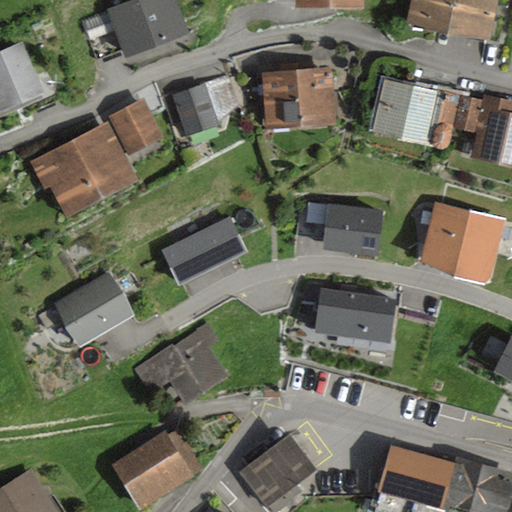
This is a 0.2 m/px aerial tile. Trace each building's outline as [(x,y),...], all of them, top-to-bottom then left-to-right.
[(179,0),(132,0),(109,9),(109,11),(82,22),(97,61),(124,51),(128,60),(193,35),(179,0)] [(366,0),(297,0),(298,8),(366,8),(366,0)] [(499,0),(412,0),(408,25),(491,41),(499,0)] [(22,42),(0,51),(0,111),(1,114),(25,104),(30,115),(61,101),(48,70),(36,75),(22,42)] [(280,71),(263,73),(268,130),(338,124),(333,67),(314,69),(314,62),(279,65),(280,71)] [(231,77),(164,100),(171,121),(181,118),(188,136),(222,125),(217,111),(240,103),(231,77)] [(455,127),(461,97),(385,79),(374,132),(436,145),(440,148),(444,149),(449,147),(452,143),(454,136),(455,130),(455,127)] [(485,102),(461,97),(455,127),(455,130),(454,136),(477,141),(474,159),(511,166),(511,103),(486,98),(485,102)] [(144,98),(109,117),(130,156),(165,137),(144,98)] [(108,121),(30,162),(45,190),(52,186),(68,217),(139,180),(108,121)] [(386,211),(302,202),(298,236),(326,239),(325,250),(381,256),(386,211)] [(508,220),(436,203),(423,260),(458,275),(458,278),(487,285),(495,277),(508,220)] [(250,252),(231,215),(162,250),(181,286),(250,252)] [(110,272),(55,304),(81,348),(136,316),(110,272)] [(398,299),(306,288),(302,301),(321,303),(316,332),(394,342),(398,299)] [(172,344),(135,369),(152,395),(160,389),(172,407),(183,400),(187,406),(231,376),(211,347),(220,342),(209,322),(197,329),(198,331),(174,347),(172,344)] [(511,338),(496,372),(511,379),(511,338)] [(165,431),(112,464),(141,511),(196,476),(195,474),(203,469),(179,430),(169,437),(165,431)] [(292,433),(241,472),(269,509),(270,508),(273,511),(279,511),(291,503),(290,501),(304,490),(300,484),(320,469),(292,433)] [(392,446),(380,491),(383,492),(377,511),(448,511),(450,505),(476,511),(509,511),(511,503),(511,471),(458,457),(456,463),(392,446)] [(0,511),(59,511),(50,497),(31,469),(0,489),(0,511)] [(65,511),(54,494),(50,497),(59,511),(65,511)]
